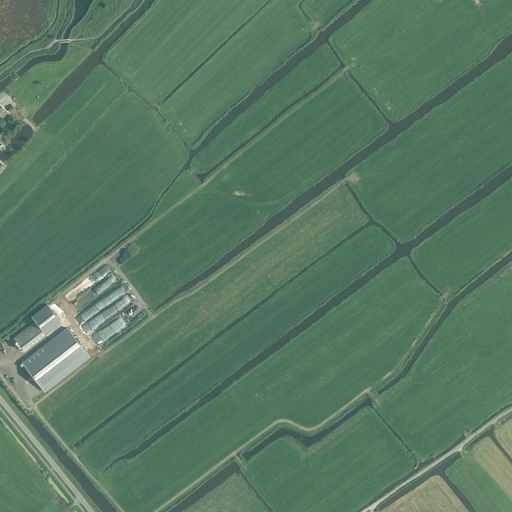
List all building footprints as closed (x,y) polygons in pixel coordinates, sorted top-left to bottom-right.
[(0,121),(8,112),(0,104),(0,121)] [(0,146),(3,148),(8,142),(5,139),(0,145),(0,146)] [(74,290),(69,294),(74,299),(78,295),(74,290)] [(61,322),(47,304),(31,316),(35,321),(45,334),(61,322)] [(25,351),(46,335),(45,334),(35,321),(14,338),(25,351)] [(89,357),(89,356),(76,339),(78,337),(76,336),(74,337),(67,328),(23,363),(44,391),(45,391),(89,357)] [(92,337),(99,347),(104,342),(97,333),(92,337)]
